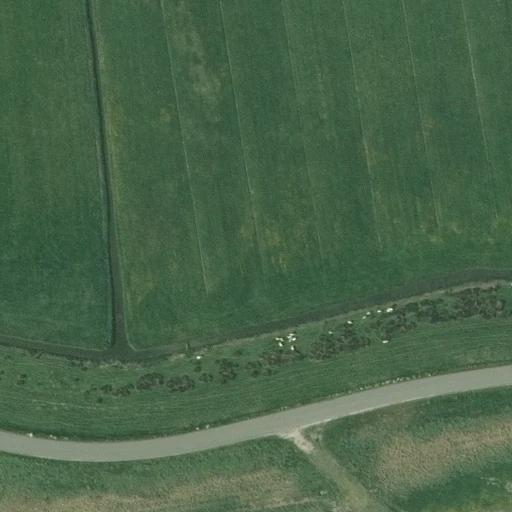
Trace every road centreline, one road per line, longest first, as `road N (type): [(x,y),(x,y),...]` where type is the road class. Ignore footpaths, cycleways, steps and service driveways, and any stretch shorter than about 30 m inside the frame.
road 1 (tertiary): [(0,441),(73,452),(166,448),(511,375)]
road 2 (track): [(281,422),(365,511)]
